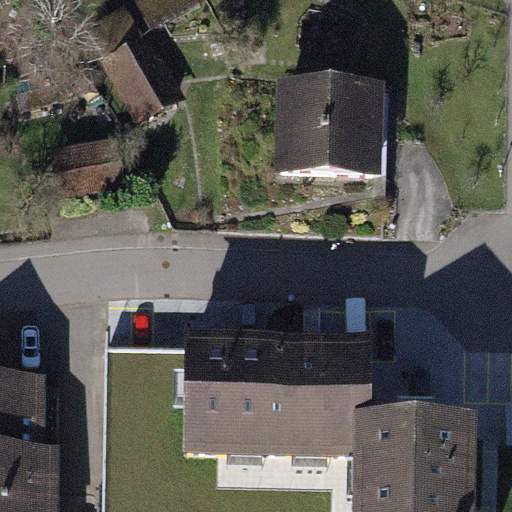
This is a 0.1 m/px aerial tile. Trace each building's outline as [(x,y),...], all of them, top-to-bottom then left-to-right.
[(125,12),(93,31),(145,121),(177,103),(125,12)] [(379,99),(287,95),(284,175),(376,178),(379,99)] [(116,146),(75,154),(83,197),(124,189),(116,146)] [(360,350),(191,348),(190,457),(360,458),(359,511),(464,511),(465,433),(360,433),(360,350)] [(46,511),(48,465),(33,464),(35,391),(0,389),(0,511),(46,511)]
